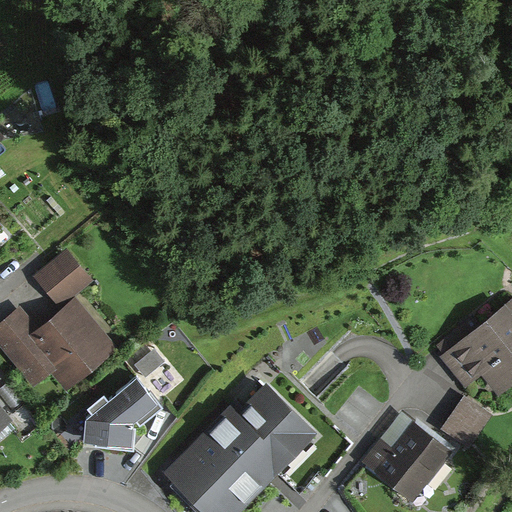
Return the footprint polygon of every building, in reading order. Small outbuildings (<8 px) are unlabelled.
[(33,271),(59,305),(92,280),(66,246),(33,271)] [(119,346),(76,294),(38,325),(20,303),(0,319),(0,341),(33,382),(49,369),(65,389),(119,346)] [(500,389),(511,378),(511,296),(507,301),(505,298),(469,328),(441,352),(467,383),(484,369),(500,389)] [(154,346),(135,363),(145,375),(164,358),(154,346)] [(133,422),(133,414),(137,411),(140,416),(146,412),(161,399),(158,395),(156,396),(136,372),(108,395),(104,390),(89,403),(93,408),(85,414),(84,437),(95,438),(94,445),(136,447),(137,422),(133,422)] [(233,397),(167,465),(214,511),(229,511),(313,426),(266,380),(241,405),(233,397)] [(464,392),(440,427),(467,446),(491,411),(464,392)] [(0,421),(11,413),(0,399),(0,421)] [(403,409),(363,461),(413,499),(453,447),(403,409)]
